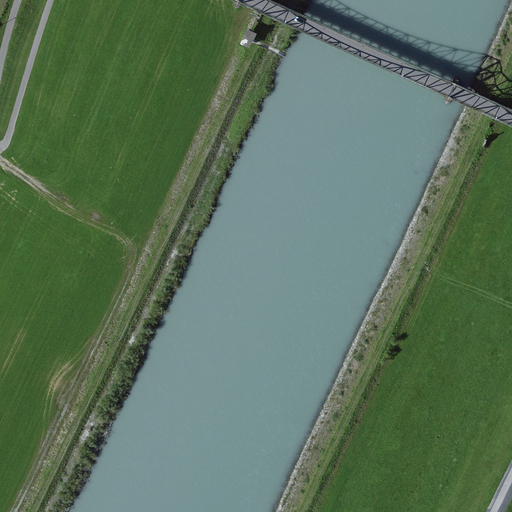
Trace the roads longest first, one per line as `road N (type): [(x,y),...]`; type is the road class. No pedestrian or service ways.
road 1 (tertiary): [(511,118),(251,0)]
road 2 (track): [(0,148),(51,0)]
